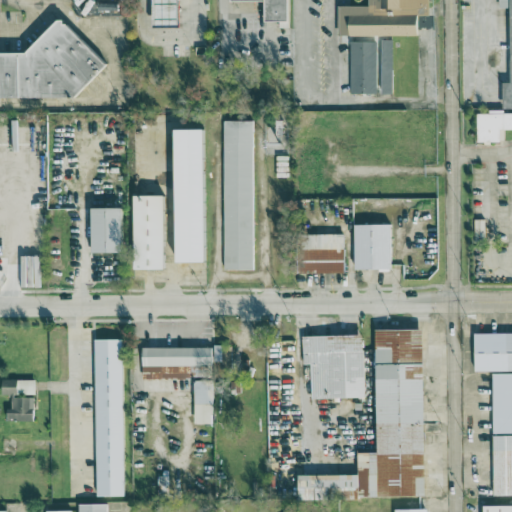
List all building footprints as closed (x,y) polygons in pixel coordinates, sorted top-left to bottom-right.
[(153,29),(153,0),(179,0),(179,29),(153,29)] [(229,0),(230,3),(264,2),(265,23),(289,22),(288,0),(229,0)] [(417,36),(417,16),(429,16),(429,0),(368,0),(368,7),(338,7),(338,36),(417,36)] [(511,0),(497,0),(498,9),(509,9),(510,83),(502,83),(503,110),(511,109),(511,0)] [(0,51),(34,52),(65,20),(70,20),(71,24),(75,24),(113,62),(80,96),(0,96),(0,51)] [(393,40),(381,40),(381,95),(392,95),(393,40)] [(377,92),(350,93),(350,42),(376,41),(377,92)] [(477,115),(477,142),(503,142),(504,130),(511,130),(511,112),(488,112),(488,115),(477,115)] [(252,121),(223,121),(224,270),(253,270),(252,121)] [(175,129),(177,262),(206,262),(204,128),(175,129)] [(134,195),(134,269),(165,269),(164,195),(134,195)] [(91,207),(92,252),(122,252),(121,207),(91,207)] [(354,224),(354,270),(391,270),(390,224),(354,224)] [(343,234),(297,234),(298,273),(344,272),(343,234)] [(376,452),(357,453),(358,475),(298,475),(298,499),(425,497),(423,329),(375,329),(376,452)] [(511,333),(474,333),(474,372),(511,371),(511,333)] [(302,336),(303,364),(311,364),(312,399),(365,398),(363,335),(302,336)] [(94,339),(96,496),(124,496),(122,339),(94,339)] [(213,362),(222,362),(221,345),(213,345),(213,362)] [(142,348),(142,378),(211,378),(211,347),(142,348)] [(492,434),(511,433),(511,372),(492,373),(492,434)] [(35,380),(2,380),(1,395),(34,395),(35,380)] [(195,424),(213,423),(211,380),(193,380),(195,424)] [(7,408),(6,421),(33,421),(34,397),(11,397),(11,408),(7,408)] [(511,435),(492,436),(494,496),(511,495),(511,435)]
